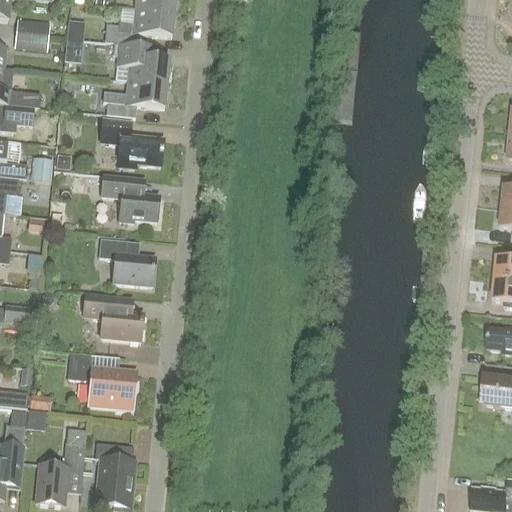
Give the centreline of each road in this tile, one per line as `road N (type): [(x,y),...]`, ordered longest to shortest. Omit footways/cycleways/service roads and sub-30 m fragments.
road 1 (residential): [(159,511),(208,0)]
road 2 (tertiary): [(430,511),(471,73)]
